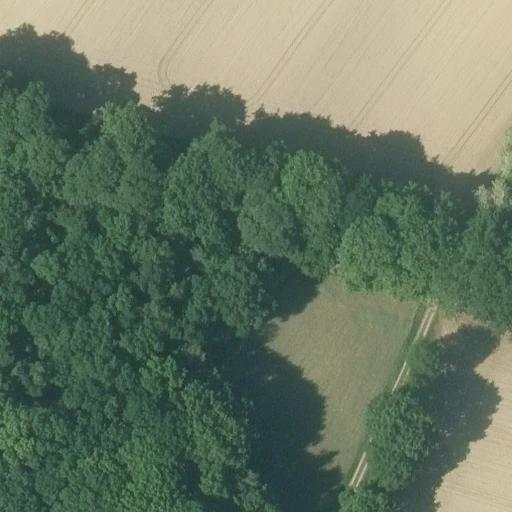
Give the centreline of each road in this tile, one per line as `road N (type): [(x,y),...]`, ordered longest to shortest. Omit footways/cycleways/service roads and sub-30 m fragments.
road 1 (tertiary): [(511,278),(0,135)]
road 2 (track): [(511,181),(463,251),(432,256),(435,297),(360,511)]
